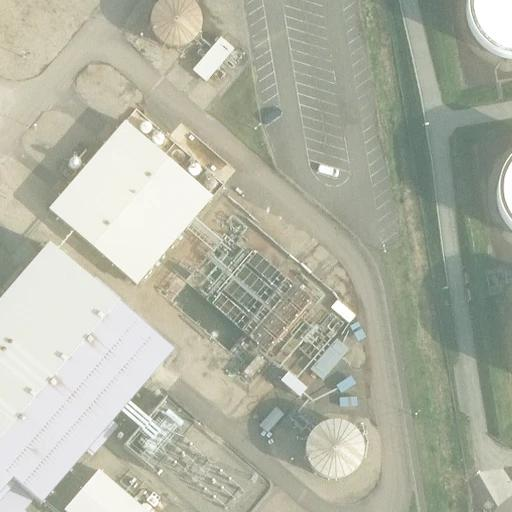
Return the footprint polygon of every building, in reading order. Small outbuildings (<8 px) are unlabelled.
[(202,10),(197,3),(190,0),(169,0),(164,3),(158,9),(154,17),(153,25),(155,34),(160,41),(166,47),(175,50),(183,50),(192,47),(199,42),(204,35),(206,27),(205,18),(202,10)] [(473,58),(510,70),(511,69),(511,0),(455,0),(454,3),(455,32),(473,58)] [(192,71),(205,82),(233,50),(220,38),(192,71)] [(125,138),(49,227),(137,304),(214,215),(125,138)] [(505,244),(511,246),(511,155),(500,162),(486,189),(487,218),(505,244)] [(0,493),(11,481),(40,508),(172,355),(47,248),(0,302),(0,493)] [(309,370),(322,381),(348,351),(335,340),(309,370)] [(357,435),(350,428),(342,423),(332,421),(323,422),(314,427),(307,434),(303,442),(302,452),(304,461),(309,470),(317,476),(326,479),(336,479),(345,477),(353,471),(358,463),(361,454),(360,444),(357,435)] [(133,511),(97,480),(68,511),(133,511)]
